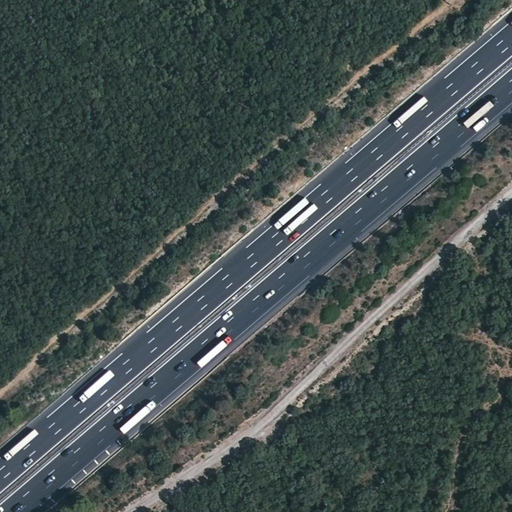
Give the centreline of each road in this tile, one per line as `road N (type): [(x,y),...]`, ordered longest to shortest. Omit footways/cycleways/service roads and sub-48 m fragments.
road 1 (motorway): [(511,37),(0,473)]
road 2 (motorway): [(12,511),(511,84)]
road 3 (track): [(0,388),(343,84),(450,0)]
road 4 (track): [(136,511),(255,430),(511,196)]
